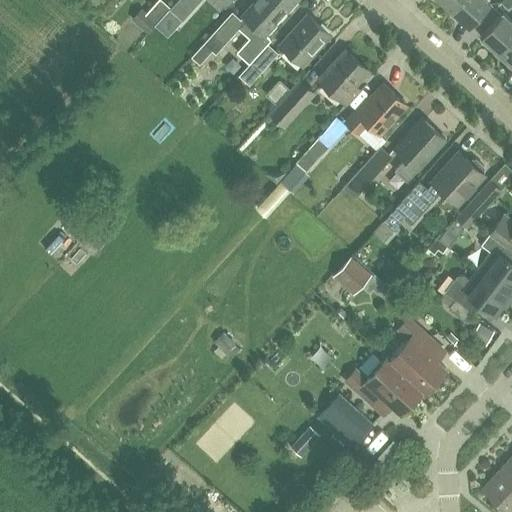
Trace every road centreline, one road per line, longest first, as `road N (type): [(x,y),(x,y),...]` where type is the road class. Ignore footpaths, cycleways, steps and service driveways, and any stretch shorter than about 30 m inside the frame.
road 1 (residential): [(511,116),(381,0)]
road 2 (track): [(120,511),(0,404)]
road 3 (residential): [(453,511),(455,446),(511,383)]
